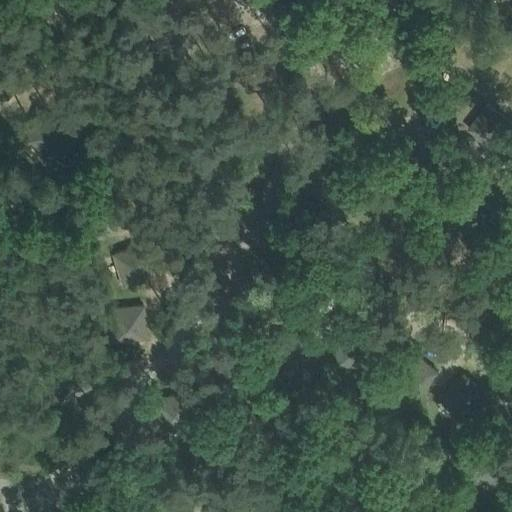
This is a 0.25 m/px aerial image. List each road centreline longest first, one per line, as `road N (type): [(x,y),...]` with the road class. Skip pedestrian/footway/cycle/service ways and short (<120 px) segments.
road 1 (track): [(205,314),(386,299),(451,328),(511,386)]
road 2 (track): [(205,314),(341,96)]
road 3 (unclassified): [(0,488),(138,511)]
